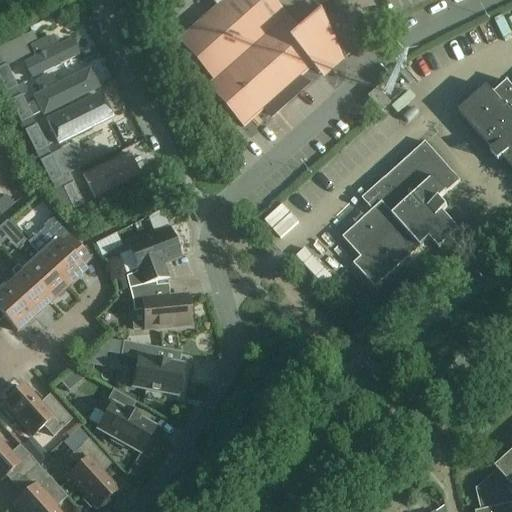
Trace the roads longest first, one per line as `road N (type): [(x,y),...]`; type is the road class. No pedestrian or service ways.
road 1 (residential): [(133,511),(231,372),(234,346),(210,232),(221,209),(411,41),(494,0)]
road 2 (secondary): [(511,272),(433,313),(254,511)]
road 3 (secondary): [(303,511),(338,496),(511,306)]
road 4 (residential): [(15,369),(112,282)]
